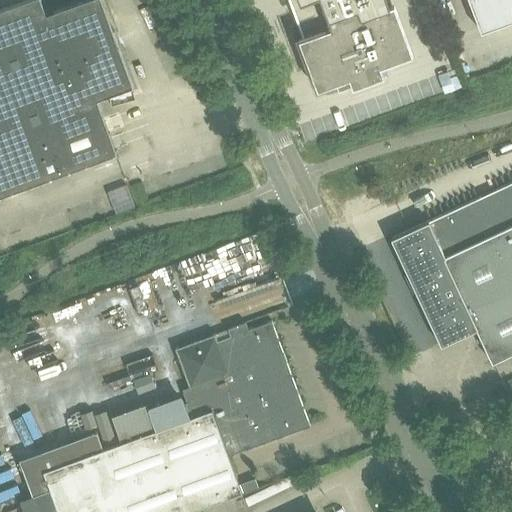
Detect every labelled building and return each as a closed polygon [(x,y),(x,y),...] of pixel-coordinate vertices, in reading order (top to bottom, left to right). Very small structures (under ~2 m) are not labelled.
[(40,0),(25,0),(0,9),(0,195),(117,152),(97,98),(123,89),(124,92),(137,87),(116,30),(113,31),(101,0),(82,0),(46,13),(40,0)] [(289,0),(291,3),(307,20),(300,27),(304,37),(300,39),(318,88),(322,86),(336,81),(339,90),(383,74),(380,65),(408,55),(412,53),(394,4),(390,6),(390,5),(387,0),(289,0)] [(511,0),(470,0),(482,30),(511,19),(511,0)] [(438,75),(444,93),(463,87),(459,75),(450,78),(448,71),(438,75)] [(466,305),(448,268),(506,241),(501,229),(511,223),(511,181),(392,238),(429,317),(446,309),(448,313),(466,305)] [(135,206),(126,184),(108,191),(116,213),(135,206)] [(446,309),(429,317),(441,344),(476,327),(492,362),(511,352),(511,223),(501,229),(506,241),(448,268),(466,305),(448,313),(446,309)] [(194,340),(175,347),(182,367),(181,367),(182,367),(182,368),(189,387),(196,385),(201,401),(188,406),(192,415),(212,408),(229,455),(256,445),(263,442),(264,443),(264,442),(265,442),(310,425),(305,411),(304,407),(303,407),(303,406),(303,405),(292,375),(292,374),(291,374),(279,339),(278,338),(279,338),(278,338),(277,334),(272,320),(243,330),(244,335),(237,337),(235,333),(217,340),(215,333),(196,340),(195,339),(195,340),(194,340)] [(88,455),(38,473),(52,511),(184,511),(242,491),(236,474),(229,455),(212,408),(192,415),(189,416),(181,394),(148,406),(147,401),(112,414),(120,436),(154,424),(156,428),(103,448),(96,431),(81,436),(88,455)]
